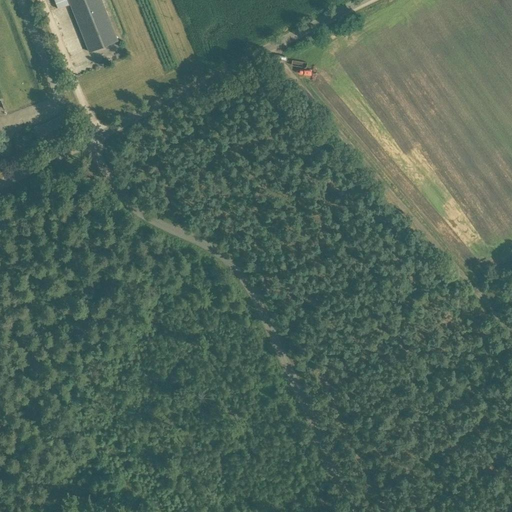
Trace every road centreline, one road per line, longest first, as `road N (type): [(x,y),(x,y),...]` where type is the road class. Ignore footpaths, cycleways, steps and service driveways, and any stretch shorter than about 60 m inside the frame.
road 1 (unclassified): [(348,511),(239,282),(215,249),(137,212),(112,188),(87,140)]
road 2 (track): [(511,332),(265,49)]
road 3 (unclassified): [(87,140),(363,0)]
